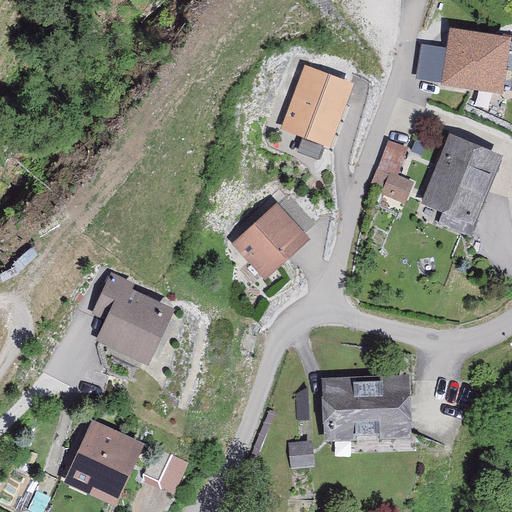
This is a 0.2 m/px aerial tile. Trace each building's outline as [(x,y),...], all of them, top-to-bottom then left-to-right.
[(511,35),(450,28),(448,48),(443,82),(443,87),(505,94),(511,35)] [(443,82),(448,48),(421,44),(416,78),(443,82)] [(285,132),(338,149),(359,85),(306,68),(285,132)] [(509,161),(454,138),(426,207),(448,216),(444,227),(477,240),(509,161)] [(323,163),(326,149),(306,143),(302,157),(323,163)] [(387,198),(409,204),(415,183),(393,177),(387,198)] [(314,243),(279,206),(235,248),(270,285),(314,243)] [(158,372),(184,315),(157,304),(158,301),(139,293),(141,289),(115,277),(95,320),(111,327),(102,347),(158,372)] [(419,442),(415,377),(326,382),(329,446),(419,442)] [(124,511),(151,447),(98,425),(71,488),(124,511)] [(294,472),(318,470),(316,445),(293,446),(294,472)] [(173,490),(189,459),(171,451),(156,481),(173,490)]
